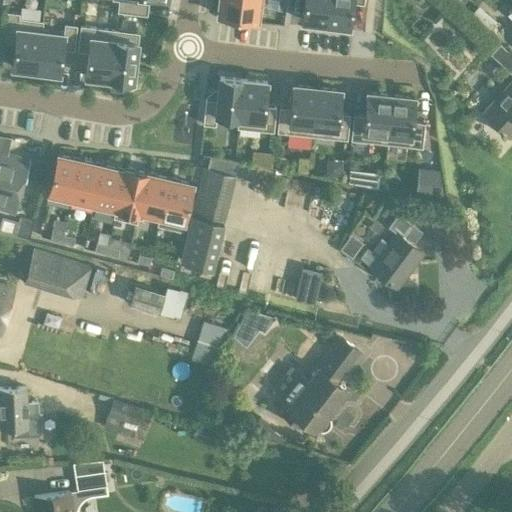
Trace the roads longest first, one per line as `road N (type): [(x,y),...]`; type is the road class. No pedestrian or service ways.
road 1 (unclassified): [(337,511),(511,299)]
road 2 (residential): [(185,47),(418,72)]
road 3 (residential): [(0,94),(122,114),(156,98),(185,47)]
road 4 (secondary): [(386,511),(511,358)]
